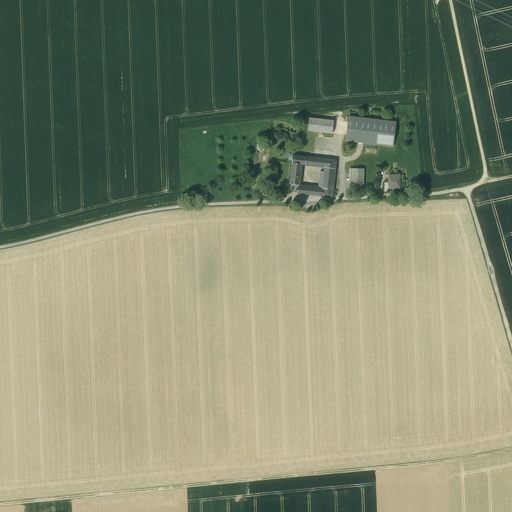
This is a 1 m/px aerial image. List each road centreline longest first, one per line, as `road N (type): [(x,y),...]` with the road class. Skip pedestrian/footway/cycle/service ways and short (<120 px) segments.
road 1 (track): [(0,504),(511,448)]
road 2 (track): [(481,182),(482,136),(452,0)]
road 3 (track): [(511,344),(467,189)]
